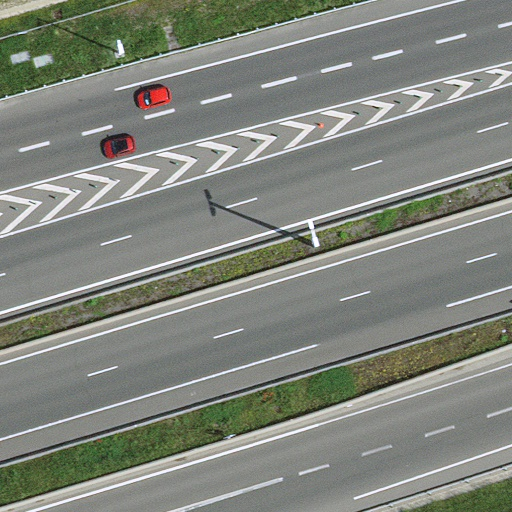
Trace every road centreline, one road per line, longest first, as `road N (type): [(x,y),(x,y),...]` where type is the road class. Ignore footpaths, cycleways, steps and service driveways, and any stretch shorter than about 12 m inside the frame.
road 1 (motorway): [(511,120),(0,274)]
road 2 (motorway): [(0,401),(511,247)]
road 3 (motorway): [(511,22),(0,155)]
road 4 (motorway): [(95,511),(511,381)]
road 5 (motorway): [(173,511),(511,394)]
